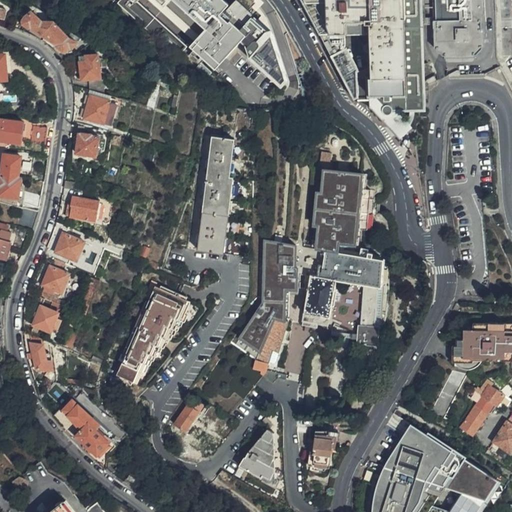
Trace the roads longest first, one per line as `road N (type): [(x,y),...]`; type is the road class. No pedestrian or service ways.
road 1 (unclassified): [(139,511),(51,434),(22,386),(12,312),(51,197),(63,109),(51,62),(0,34)]
road 2 (secondary): [(443,243),(433,167),(439,109),(453,95),(489,93),(505,109),(511,209)]
road 3 (secondary): [(283,0),(340,103),(399,178),(411,237),(421,245),(443,243)]
road 4 (unclassified): [(339,511),(348,464),(444,296),(443,243)]
